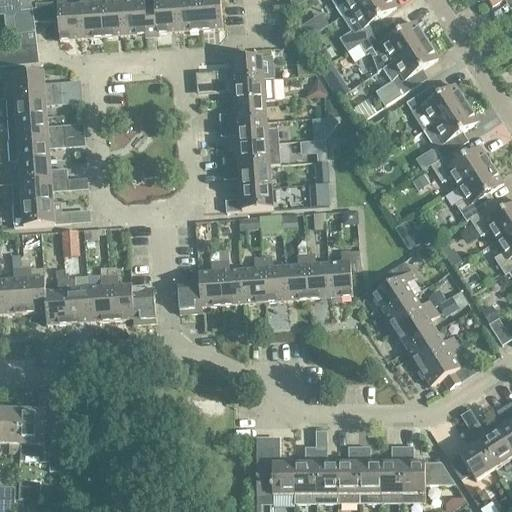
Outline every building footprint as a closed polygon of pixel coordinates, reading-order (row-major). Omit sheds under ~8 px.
[(0,53),(0,70),(39,66),(37,50),(37,44),(36,42),(35,27),(34,25),(34,24),(33,13),(32,14),(31,12),(21,13),(19,0),(0,0),(0,17),(4,17),(14,16),(16,37),(18,52),(0,53)] [(65,0),(57,0),(60,44),(83,42),(81,7),(79,7),(66,8),(65,0)] [(91,0),(92,6),(81,7),(83,42),(103,41),(100,0),(91,0)] [(100,0),(103,41),(126,39),(123,4),(110,5),(110,0),(100,0)] [(136,0),(136,3),(123,4),(126,39),(147,37),(158,37),(156,10),(145,11),(144,0),(136,0)] [(163,0),(154,0),(156,10),(158,37),(180,35),(178,0),(163,1),(163,0)] [(181,0),(178,0),(180,35),(200,34),(198,0),(181,0)] [(198,0),(200,34),(222,32),(220,0),(198,0)] [(329,0),(334,7),(344,4),(350,14),(372,0),(329,0)] [(396,12),(389,0),(372,0),(350,14),(342,19),(360,47),(366,43),(379,33),(374,26),(396,12)] [(511,0),(478,0),(481,4),(486,1),(492,10),(508,0),(511,0)] [(33,13),(34,24),(34,25),(55,24),(54,6),(36,7),(36,11),(34,12),(31,12),(32,14),(33,13)] [(379,33),(366,43),(376,58),(387,54),(393,64),(427,43),(415,25),(393,39),(387,30),(383,31),(379,34),(379,33)] [(427,43),(393,64),(400,74),(392,82),(402,98),(423,85),(417,76),(439,62),(427,43)] [(312,58),(319,70),(331,61),(327,55),(320,53),(312,58)] [(251,85),(263,84),(261,63),(272,62),(271,54),(256,55),(257,63),(230,65),(231,75),(215,76),(216,88),(251,85)] [(331,66),(321,72),(327,84),(333,80),(335,73),(331,66)] [(13,103),(60,100),(59,89),(43,90),(43,78),(11,81),(13,103)] [(319,81),(305,102),(331,101),(319,81)] [(251,85),(216,88),(217,99),(232,98),(233,108),(264,106),(273,105),(272,84),(263,84),(251,85)] [(433,127),(466,106),(455,88),(433,102),(427,93),(419,98),(407,106),(417,121),(426,117),(433,127)] [(60,100),(13,103),(6,104),(8,125),(46,122),(45,112),(61,110),(60,100)] [(264,106),(233,108),(234,119),(218,120),(219,130),(236,129),(266,127),(264,106)] [(466,106),(433,127),(424,133),(432,146),(442,162),(451,156),(463,148),(457,140),(479,126),(466,106)] [(47,133),(46,122),(8,125),(9,146),(63,142),(62,132),(47,133)] [(236,129),(219,130),(220,142),(235,141),(236,151),(278,148),(277,131),(266,132),(266,127),(236,129)] [(123,139),(126,164),(143,162),(140,137),(123,139)] [(63,142),(9,146),(10,168),(18,168),(49,165),(48,155),(64,154),(63,142)] [(316,168),(327,167),(325,144),(318,145),(319,155),(313,155),(314,168),(316,168)] [(278,148),(236,151),(237,162),(222,163),(222,174),(260,172),(269,171),(280,170),(278,148)] [(451,156),(442,162),(430,169),(442,187),(452,181),(458,189),(491,168),(480,151),(457,166),(451,156)] [(49,165),(18,168),(19,189),(66,186),(65,174),(49,175),(49,165)] [(327,167),(316,168),(317,188),(329,187),(327,167)] [(491,168),(458,189),(465,202),(455,208),(465,224),(469,222),(486,211),(481,203),(490,198),(489,197),(497,192),(498,192),(504,189),(491,168)] [(271,192),(269,171),(260,172),(222,174),(223,186),(238,185),(239,195),(271,192)] [(425,177),(413,184),(418,191),(429,185),(425,177)] [(66,186),(19,189),(11,190),(13,212),(52,209),(51,198),(67,197),(66,186)] [(271,192),(239,195),(240,205),(225,206),(226,217),(273,214),(271,192)] [(326,192),(317,192),(318,208),(326,208),(326,192)] [(52,209),(13,212),(14,233),(69,229),(68,218),(53,219),(52,209)] [(490,209),(486,211),(469,222),(480,239),(489,233),(496,244),(511,234),(511,210),(497,220),(490,209)] [(298,226),(297,219),(282,220),(282,222),(282,227),(298,226)] [(282,222),(260,223),(261,234),(261,240),(283,239),(282,227),(282,222)] [(261,234),(260,223),(239,224),(239,235),(261,234)] [(411,240),(402,226),(395,231),(409,252),(416,247),(411,240)] [(78,234),(61,235),(63,260),(80,259),(78,234)] [(511,234),(496,244),(505,257),(495,263),(504,277),(508,276),(509,277),(511,274),(511,234)] [(459,266),(451,253),(449,249),(442,253),(453,270),(459,266)] [(245,309),(242,275),(229,276),(227,252),(220,253),(221,265),(225,311),(245,309)] [(340,268),(329,269),(333,303),(351,301),(349,277),(360,276),(359,255),(339,257),(340,268)] [(297,271),(287,272),(290,306),(311,304),(307,259),(297,260),(297,271)] [(333,303),(329,269),(315,270),(314,259),(307,259),(311,304),(333,303)] [(267,308),(263,262),(253,263),(254,274),(242,275),(245,309),(267,308)] [(271,262),(263,262),(267,308),(290,306),(287,272),(272,273),(271,262)] [(26,317),(46,316),(45,294),(44,281),(32,282),(31,272),(31,264),(22,264),(22,271),(26,317)] [(225,311),(221,265),(210,266),(211,278),(197,279),(198,289),(200,313),(225,311)] [(383,319),(413,301),(405,289),(414,284),(409,276),(410,275),(404,266),(397,272),(376,285),(382,293),(371,300),(383,319)] [(88,291),(91,326),(112,324),(108,279),(108,271),(108,270),(100,271),(101,278),(101,279),(102,290),(100,290),(88,291)] [(116,270),(108,270),(108,271),(108,279),(112,324),(134,323),(132,299),(131,286),(118,287),(118,278),(117,278),(116,270)] [(22,271),(14,272),(13,272),(14,283),(3,284),(6,318),(26,317),(22,271)] [(57,282),(65,282),(65,273),(56,273),(57,282)] [(75,292),(74,281),(67,282),(70,327),(91,326),(88,291),(75,292)] [(45,294),(46,316),(47,329),(70,327),(67,282),(65,282),(57,282),(58,293),(45,294)] [(200,313),(198,289),(185,290),(184,284),(176,285),(178,320),(201,318),(200,313)] [(156,317),(156,316),(156,314),(156,312),(154,291),(145,291),(146,298),(132,299),(134,323),(134,328),(157,326),(156,317)] [(435,309),(445,302),(440,292),(429,298),(435,309)] [(413,301),(383,319),(394,337),(433,313),(428,305),(419,311),(413,301)] [(482,314),(490,327),(490,326),(499,321),(492,308),(482,314)] [(433,313),(394,337),(405,354),(435,337),(428,326),(437,320),(433,313)] [(511,343),(499,322),(488,329),(503,350),(511,343)] [(435,337),(405,354),(417,372),(456,349),(451,341),(442,347),(435,337)] [(456,349),(417,372),(429,392),(441,384),(449,395),(475,378),(467,367),(458,373),(452,362),(461,356),(456,349)] [(503,429),(494,434),(511,461),(511,460),(511,421),(504,410),(494,416),(503,429)] [(45,413),(21,412),(20,456),(20,463),(51,464),(50,474),(63,474),(63,449),(53,448),(53,443),(44,443),(44,438),(45,413)] [(19,458),(20,414),(0,413),(0,449),(10,449),(9,458),(19,458)] [(477,427),(468,433),(493,473),(511,461),(494,434),(485,440),(477,427)] [(493,473),(468,433),(458,439),(466,452),(458,458),(459,459),(449,466),(462,485),(471,479),(474,484),(493,473)] [(282,435),(256,436),(257,454),(283,453),(282,435)] [(316,435),(316,451),(327,451),(327,435),(316,435)] [(305,467),(294,467),(295,497),(295,505),(317,505),(316,483),(316,451),(305,451),(305,467)] [(327,451),(316,451),(316,483),(317,505),(338,505),(338,466),(328,466),(327,451)] [(349,466),(338,466),(338,505),(360,505),(359,451),(349,451),(349,466)] [(370,451),(359,451),(360,505),(382,505),(382,466),(370,466),(370,451)] [(392,466),(382,466),(382,505),(403,505),(403,489),(402,451),(392,451),(392,466)] [(413,451),(402,451),(403,489),(403,505),(425,505),(425,497),(425,488),(456,488),(452,481),(442,465),(422,465),(422,466),(414,466),(413,451)] [(281,460),(256,460),(256,497),(274,497),(295,497),(294,467),(283,467),(283,460),(281,460)] [(20,483),(20,501),(38,501),(39,483),(20,483)] [(0,489),(0,502),(15,503),(15,490),(0,489)] [(54,501),(62,501),(62,490),(54,490),(54,501)] [(511,504),(508,498),(500,504),(504,511),(506,511),(511,508),(511,504)] [(0,511),(14,511),(15,503),(0,502),(0,511)]
